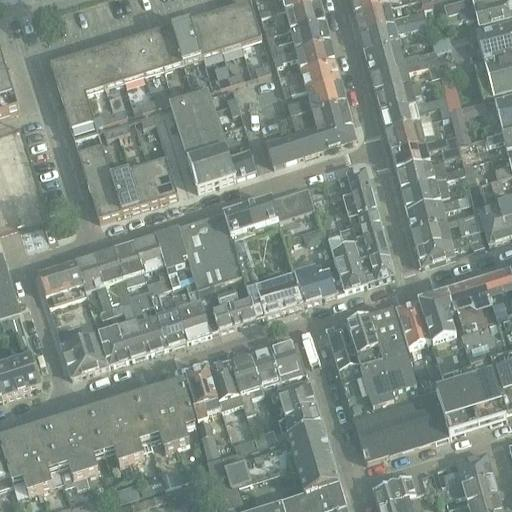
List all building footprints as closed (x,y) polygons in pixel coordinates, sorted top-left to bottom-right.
[(261,23),(286,16),(320,7),(318,0),(273,0),(277,13),(259,18),(261,23)] [(361,0),(352,3),(357,20),(390,11),(387,1),(392,0),(408,0),(410,8),(421,5),(419,0),(361,0)] [(457,12),(459,19),(511,4),(510,0),(473,0),(474,4),(462,7),(463,10),(457,12)] [(482,31),(511,23),(511,4),(459,19),(460,24),(467,22),(468,26),(479,23),(482,31)] [(286,16),(289,28),(264,34),(267,43),(273,41),(288,38),(287,35),(291,34),(292,38),(326,29),(320,7),(286,16)] [(239,11),(230,14),(242,52),(262,46),(251,9),(240,12),(239,11)] [(396,33),(390,11),(357,20),(362,41),(396,33)] [(211,21),(222,58),(242,52),(230,14),(221,17),(221,18),(211,21)] [(200,23),(191,26),(203,64),(222,58),(211,21),(201,24),(200,23)] [(182,30),(172,33),(183,70),(203,64),(191,26),(182,29),(182,30)] [(511,27),(477,37),(486,70),(511,63),(511,27)] [(292,38),(294,48),(276,52),(273,41),(267,43),(273,63),(331,48),(326,29),(292,38)] [(362,41),(367,59),(400,50),(398,40),(413,36),(411,29),(396,33),(362,41)] [(164,76),(183,70),(172,33),(162,36),(161,35),(152,38),(164,76)] [(143,42),(133,45),(144,82),(164,76),(152,38),(143,41),(143,42)] [(113,50),(125,88),(144,82),(133,45),(123,48),(122,47),(113,50)] [(336,69),(331,48),(273,63),(276,73),(283,71),(282,68),(298,64),(302,79),(336,69)] [(104,54),(94,57),(105,94),(125,88),(113,50),(103,53),(104,54)] [(373,81),(421,68),(419,60),(404,64),(400,50),(367,59),(373,81)] [(83,60),(74,62),(86,100),(105,94),(94,57),(84,60),(83,60)] [(51,70),(72,137),(96,129),(86,100),(74,62),(68,64),(68,65),(51,70)] [(511,97),(511,63),(486,70),(494,102),(511,97)] [(373,81),(377,98),(410,89),(408,79),(429,74),(432,86),(442,83),(437,64),(421,68),(373,81)] [(336,69),(302,79),(305,89),(301,90),(301,89),(282,94),(285,102),(307,97),(341,88),(336,69)] [(269,70),(255,74),(258,82),(271,78),(269,70)] [(0,77),(0,122),(19,116),(7,75),(0,77)] [(242,78),(230,82),(232,90),(244,86),(242,78)] [(232,90),(230,82),(218,86),(220,94),(232,90)] [(347,109),(341,88),(307,97),(309,105),(292,110),(292,107),(287,108),(291,121),(310,116),(312,117),(314,118),(347,109)] [(383,120),(416,111),(425,108),(421,93),(425,92),(424,88),(411,91),(410,89),(377,98),(383,120)] [(203,90),(191,94),(193,102),(205,99),(203,90)] [(193,102),(191,94),(179,98),(181,106),(193,102)] [(215,116),(211,104),(209,97),(205,99),(193,102),(181,106),(171,109),(177,128),(215,116)] [(511,101),(495,106),(504,139),(511,137),(511,101)] [(164,102),(152,106),(154,114),(166,111),(164,102)] [(383,120),(388,138),(421,129),(418,119),(439,114),(442,125),(450,123),(445,103),(425,108),(383,120)] [(140,110),(142,118),(154,114),(152,106),(140,110)] [(274,172),(356,145),(347,109),(314,118),(312,117),(317,135),(298,140),(267,150),(274,172)] [(125,114),(113,118),(115,126),(127,123),(125,114)] [(221,135),(215,116),(177,128),(183,147),(221,135)] [(100,122),(103,130),(115,126),(113,118),(100,122)] [(145,124),(147,132),(156,129),(153,121),(145,124)] [(426,151),(443,146),(441,139),(435,141),(431,127),(421,129),(388,138),(393,160),(426,151)] [(103,153),(96,129),(72,137),(79,161),(103,153)] [(128,129),(116,133),(118,141),(130,137),(128,129)] [(118,141),(116,133),(104,136),(106,145),(118,141)] [(183,147),(189,166),(227,154),(221,135),(183,147)] [(511,137),(504,139),(489,143),(492,152),(505,149),(508,159),(511,157),(511,137)] [(431,168),(428,158),(448,153),(448,154),(458,151),(456,143),(443,146),(393,160),(398,177),(431,168)] [(117,223),(123,221),(112,183),(103,153),(79,161),(100,227),(117,222),(117,223)] [(189,166),(198,197),(236,185),(229,162),(227,154),(189,166)] [(236,185),(252,180),(245,158),(229,162),(236,185)] [(511,162),(509,164),(511,174),(498,177),(499,180),(491,182),(493,187),(500,185),(511,181),(511,162)] [(148,172),(160,209),(169,207),(169,206),(179,203),(167,166),(148,172)] [(437,190),(431,168),(398,177),(403,199),(437,190)] [(148,172),(130,177),(141,214),(150,212),(160,209),(148,172)] [(338,185),(344,206),(371,197),(366,176),(338,185)] [(130,177),(112,183),(123,221),(132,218),(132,217),(141,214),(130,177)] [(511,208),(510,209),(507,198),(504,199),(500,185),(493,187),(501,212),(510,246),(511,245),(511,208)] [(403,199),(408,216),(441,208),(441,205),(450,203),(446,188),(437,190),(403,199)] [(491,252),(510,246),(501,212),(486,217),(479,191),(468,194),(475,221),(480,239),(487,238),(491,252)] [(302,218),(314,214),(308,194),(296,198),(302,218)] [(377,216),(371,197),(344,206),(349,225),(350,225),(377,216)] [(302,218),(296,198),(284,202),(290,222),(302,218)] [(290,222),(284,202),(272,206),(278,226),(290,222)] [(447,229),(444,218),(459,214),(457,204),(441,208),(408,216),(414,238),(447,229)] [(272,206),(225,221),(232,242),(234,249),(247,245),(281,235),(278,226),(272,206)] [(350,229),(352,237),(355,247),(383,239),(377,216),(350,225),(351,229),(350,229)] [(232,242),(225,221),(179,236),(188,265),(195,287),(198,297),(224,289),(245,283),(232,242)] [(414,238),(418,256),(451,247),(449,236),(465,232),(467,243),(480,239),(475,221),(447,229),(414,238)] [(355,247),(352,237),(350,229),(346,230),(348,237),(340,239),(340,240),(329,243),(345,297),(367,290),(360,266),(355,247)] [(188,265),(179,236),(157,243),(173,294),(181,291),(177,277),(185,274),(183,267),(188,265)] [(388,258),(383,239),(355,247),(360,266),(388,258)] [(423,273),(456,263),(454,255),(472,250),(474,257),(484,254),(480,239),(467,243),(451,247),(418,256),(423,273)] [(135,250),(144,279),(157,275),(164,296),(173,294),(157,243),(135,250)] [(247,245),(234,249),(245,283),(251,304),(258,324),(305,310),(296,281),(282,285),(279,279),(268,282),(270,289),(262,292),(247,245)] [(115,256),(124,285),(126,291),(134,289),(134,291),(147,287),(144,279),(135,250),(115,256)] [(96,262),(105,291),(116,288),(123,311),(132,308),(126,291),(124,285),(115,256),(96,262)] [(360,266),(367,290),(394,281),(388,258),(360,266)] [(77,269),(86,297),(97,294),(103,313),(111,310),(105,291),(96,262),(77,269)] [(0,295),(10,293),(1,264),(0,264),(0,295)] [(305,310),(338,299),(328,267),(316,271),(315,269),(313,265),(299,269),(300,274),(294,276),(296,281),(305,310)] [(87,301),(86,297),(77,269),(40,281),(50,313),(87,301)] [(484,289),(508,365),(511,363),(511,281),(484,289)] [(188,313),(178,316),(187,346),(211,339),(198,297),(195,287),(186,290),(193,311),(188,313)] [(224,289),(198,297),(211,339),(218,337),(219,337),(257,325),(258,324),(251,304),(241,307),(237,296),(227,300),(224,289)] [(492,369),(508,365),(484,289),(447,301),(456,332),(457,332),(464,355),(470,376),(492,369)] [(0,328),(19,322),(10,293),(0,295),(0,328)] [(419,309),(432,354),(436,366),(444,364),(444,361),(464,355),(457,332),(456,332),(447,301),(419,309)] [(167,353),(158,322),(145,326),(141,315),(154,311),(151,302),(132,308),(138,328),(147,359),(167,353)] [(147,359),(138,328),(132,308),(123,311),(112,315),(114,322),(124,319),(128,331),(119,334),(128,365),(147,359)] [(428,355),(432,354),(419,309),(397,316),(408,353),(426,348),(428,355)] [(167,353),(187,346),(178,316),(158,322),(167,353)] [(394,317),(369,325),(383,372),(408,364),(394,317)] [(363,378),(383,372),(369,325),(348,331),(363,378)] [(365,386),(363,378),(348,331),(327,338),(344,392),(365,386)] [(109,371),(99,340),(99,338),(85,343),(81,332),(68,336),(67,334),(57,337),(72,383),(109,371)] [(128,365),(119,334),(99,340),(109,371),(128,365)] [(297,348),(273,355),(282,386),(307,378),(297,348)] [(273,355),(251,362),(261,393),(282,386),(273,355)] [(42,393),(32,362),(0,371),(0,396),(3,406),(42,393)] [(251,362),(230,369),(243,409),(247,420),(256,418),(253,406),(264,402),(261,393),(251,362)] [(511,423),(511,363),(508,365),(492,369),(509,424),(511,423)] [(365,386),(344,392),(367,468),(451,442),(436,396),(420,401),(408,364),(383,372),(363,378),(365,386)] [(230,369),(209,376),(222,416),(243,409),(230,369)] [(470,376),(461,378),(478,434),(509,424),(492,369),(470,376)] [(208,425),(206,421),(222,416),(209,376),(186,383),(196,415),(195,415),(199,428),(208,425)] [(478,434),(461,378),(442,384),(445,393),(436,396),(451,442),(451,443),(478,435),(478,434)] [(279,396),(286,420),(315,411),(308,387),(279,396)] [(159,400),(137,407),(148,443),(158,439),(164,458),(176,454),(189,450),(183,431),(193,427),(182,393),(159,400)] [(113,415),(91,422),(102,457),(114,454),(120,472),(130,468),(144,464),(138,446),(148,443),(137,407),(113,415)] [(281,434),(284,444),(322,432),(315,411),(286,420),(289,432),(281,434)] [(91,422),(46,436),(63,490),(64,495),(75,491),(76,496),(89,492),(86,483),(97,479),(92,461),(102,457),(91,422)] [(339,491),(322,432),(284,444),(209,468),(219,511),(246,511),(240,493),(298,475),(306,501),(339,491)] [(46,436),(1,451),(14,491),(25,488),(29,501),(63,490),(46,436)] [(1,451),(0,450),(0,495),(14,491),(1,451)] [(487,462),(450,472),(455,492),(492,481),(487,462)] [(379,511),(380,511),(409,504),(419,501),(426,499),(421,481),(375,495),(379,511)] [(468,509),(498,500),(492,481),(455,492),(444,495),(447,506),(466,501),(468,509)] [(271,511),(345,511),(341,497),(339,491),(306,501),(271,511)] [(500,511),(498,500),(468,509),(468,511),(500,511)] [(422,511),(419,501),(409,504),(380,511),(422,511)]
